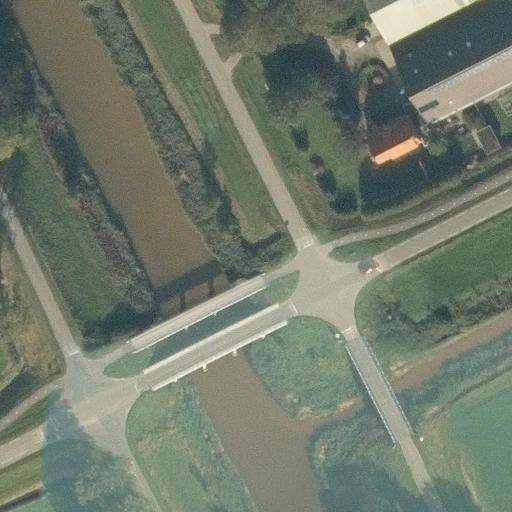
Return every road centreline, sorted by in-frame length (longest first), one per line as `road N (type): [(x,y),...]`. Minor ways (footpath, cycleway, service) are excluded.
road 1 (unclassified): [(328,289),(180,0)]
road 2 (unclassified): [(91,404),(328,289)]
road 3 (unclassified): [(438,511),(328,289)]
road 4 (unclassified): [(91,404),(0,204)]
road 5 (unclassified): [(328,289),(511,196)]
road 6 (unclassified): [(153,511),(91,404)]
